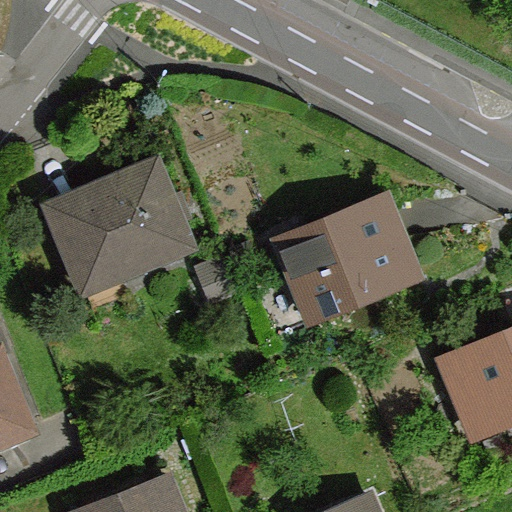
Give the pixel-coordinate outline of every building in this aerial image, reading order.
[(47,209),(81,292),(186,252),(151,170),(47,209)] [(280,249),(311,320),(417,276),(386,205),(280,249)] [(511,332),(442,360),(475,437),(511,422),(511,332)] [(0,357),(0,446),(33,433),(1,358),(0,357)] [(176,511),(165,486),(98,511),(176,511)]
